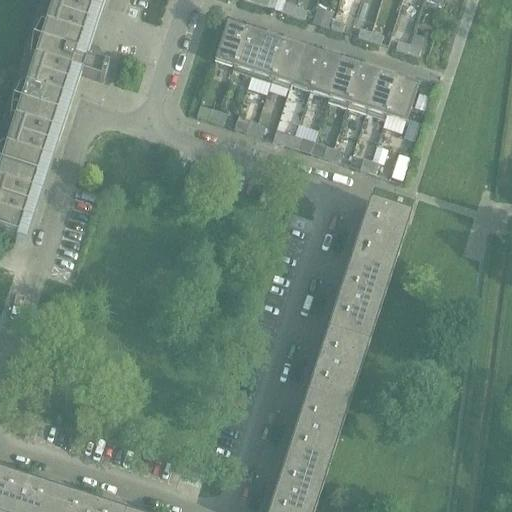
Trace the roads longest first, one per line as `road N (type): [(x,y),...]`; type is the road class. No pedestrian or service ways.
road 1 (residential): [(145,130),(87,113),(0,383)]
road 2 (residential): [(231,511),(335,194)]
road 3 (residential): [(0,446),(197,511)]
road 4 (residential): [(335,194),(145,130)]
road 5 (residential): [(145,130),(188,0)]
